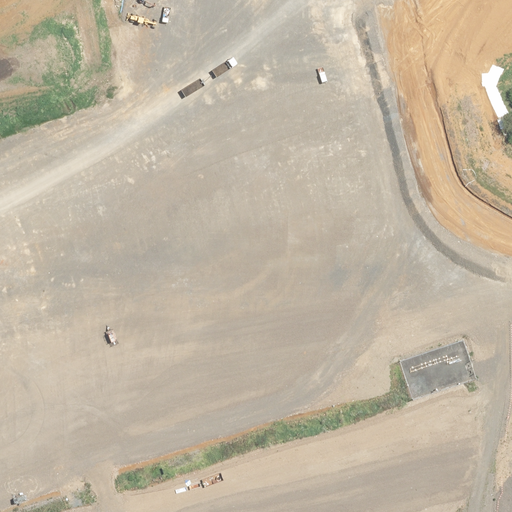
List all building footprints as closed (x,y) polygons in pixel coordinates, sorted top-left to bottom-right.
[(59,93),(41,98),(48,125),(67,120),(59,93)] [(75,127),(49,135),(55,154),(71,149),(68,140),(78,137),(75,127)] [(79,153),(57,160),(64,183),(85,176),(79,153)] [(9,179),(0,182),(0,208),(17,201),(9,179)] [(96,207),(73,218),(79,232),(102,221),(96,207)] [(33,219),(2,230),(9,251),(26,246),(22,235),(37,230),(33,219)] [(183,299),(167,304),(183,353),(198,349),(183,299)] [(9,389),(0,390),(0,419),(16,416),(9,389)] [(108,451),(89,459),(96,476),(115,467),(108,451)] [(80,461),(58,469),(64,485),(86,477),(80,461)] [(276,511),(279,473),(262,472),(259,511),(276,511)] [(40,476),(19,483),(24,498),(45,491),(40,476)] [(5,486),(0,487),(0,505),(10,501),(5,486)]
